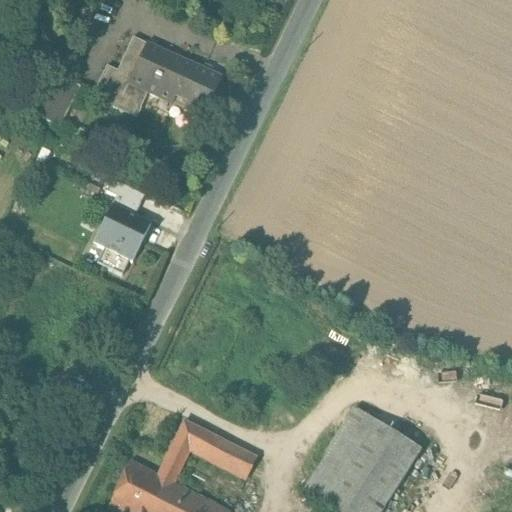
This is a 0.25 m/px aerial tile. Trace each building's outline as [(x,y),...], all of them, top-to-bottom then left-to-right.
[(132,40),(120,66),(134,72),(146,47),(132,40)] [(201,73),(146,47),(134,72),(127,87),(146,96),(144,101),(134,123),(128,136),(153,148),(175,102),(185,106),(182,113),(202,123),(221,82),(209,76),(212,71),(204,68),(201,73)] [(112,83),(111,85),(144,101),(146,96),(127,87),(134,72),(120,66),(112,83)] [(79,91),(52,77),(32,117),(59,130),(79,91)] [(144,101),(111,85),(112,83),(102,78),(91,103),(134,123),(144,101)] [(150,228),(111,209),(92,247),(131,266),(150,228)] [(384,511),(422,452),(355,410),(302,495),(329,511),(384,511)] [(256,461),(183,424),(157,478),(166,483),(173,487),(189,454),(245,482),(256,461)] [(157,478),(129,465),(106,511),(152,511),(166,483),(157,478)] [(223,511),(173,487),(166,483),(152,511),(223,511)] [(485,511),(490,503),(476,496),(467,511),(485,511)]
